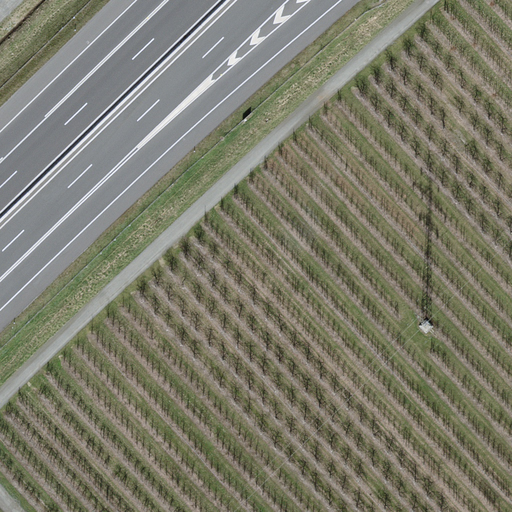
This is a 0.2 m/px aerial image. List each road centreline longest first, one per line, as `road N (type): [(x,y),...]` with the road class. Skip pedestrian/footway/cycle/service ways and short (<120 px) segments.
road 1 (track): [(433,0),(0,400)]
road 2 (motorway): [(0,258),(318,0)]
road 3 (motorway): [(0,253),(261,0)]
road 4 (motorway): [(192,0),(74,115)]
road 5 (motorway): [(178,0),(74,115)]
